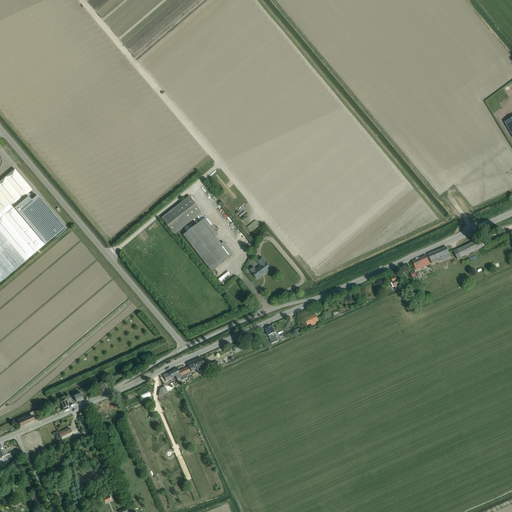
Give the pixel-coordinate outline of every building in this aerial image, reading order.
[(0,181),(0,282),(64,228),(37,196),(31,201),(27,195),(32,190),(15,169),(0,181)] [(174,234),(202,212),(189,196),(161,218),(174,234)] [(59,217),(57,219),(65,228),(67,226),(59,217)] [(218,235),(205,219),(199,223),(184,235),(211,271),(233,254),(224,242),(224,243),(224,242),(221,244),(218,240),(215,237),(218,235)] [(457,260),(484,247),(482,243),(480,238),(453,251),(457,260)] [(438,263),(450,257),(448,251),(446,247),(428,255),(430,259),(432,264),(437,262),(438,263)] [(422,268),(430,264),(428,260),(426,256),(412,262),(414,266),(416,270),(421,267),(422,268)] [(267,271),(271,269),(262,258),(257,262),(260,266),(256,269),(254,267),(250,270),(256,278),(263,273),(264,274),(267,272),(267,271)] [(395,289),(399,288),(398,286),(399,286),(397,280),(400,279),(398,274),(390,277),(395,289)] [(325,320),(323,315),(317,318),(316,315),(305,319),(306,322),(305,323),(306,325),(310,323),(311,326),(319,322),(319,323),(325,320)] [(271,344),(278,341),(274,332),(275,332),(274,330),(272,326),(265,329),(267,333),(271,344)] [(30,336),(25,339),(27,344),(33,342),(30,336)] [(235,353),(240,350),(244,348),(242,344),(238,346),(233,349),(235,353)] [(205,369),(202,362),(200,358),(188,363),(191,371),(196,368),(198,372),(205,369)] [(211,370),(219,367),(216,361),(209,365),(211,370)] [(186,376),(191,374),(187,367),(178,371),(181,376),(185,374),(186,376)] [(177,379),(181,377),(181,376),(178,371),(177,368),(168,372),(170,378),(175,376),(177,379)] [(167,392),(164,386),(160,389),(158,396),(167,392)] [(76,402),(83,399),(80,392),(73,395),(76,402)] [(71,394),(66,397),(69,403),(74,400),(71,394)] [(63,408),(69,405),(66,399),(61,402),(63,408)] [(35,420),(33,416),(32,415),(25,418),(24,416),(17,420),(18,422),(20,427),(35,420)] [(62,439),(60,437),(71,432),(69,428),(59,432),(60,436),(59,437),(58,434),(55,436),(57,441),(62,439)]
